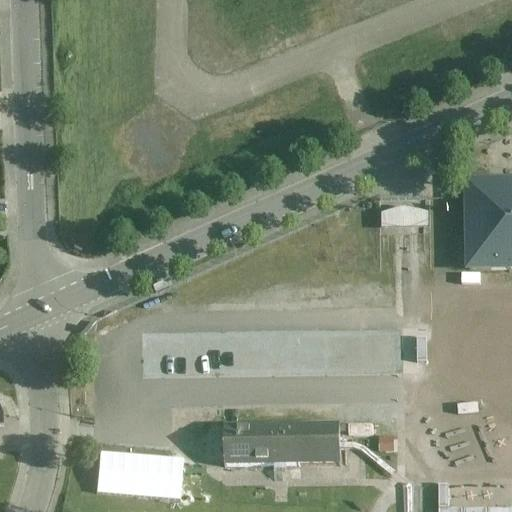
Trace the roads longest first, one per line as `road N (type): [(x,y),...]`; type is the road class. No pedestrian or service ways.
road 1 (tertiary): [(35,315),(511,101)]
road 2 (residential): [(22,0),(35,315)]
road 3 (residential): [(35,315),(43,439),(31,511)]
